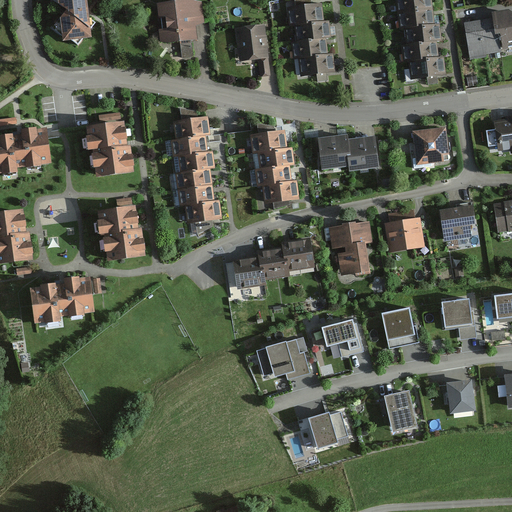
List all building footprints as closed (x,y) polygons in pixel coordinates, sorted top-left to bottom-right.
[(51,0),(59,5),(60,21),(54,29),(79,49),(98,25),(86,16),(84,0),(51,0)] [(398,0),(400,13),(431,9),(429,0),(398,0)] [(203,1),(164,6),(168,41),(173,41),(175,57),(192,55),(190,39),(199,38),(197,23),(205,22),(203,1)] [(297,27),(322,24),(320,7),(290,10),(292,27),(297,27)] [(406,29),(432,26),(431,9),(400,13),(401,29),(406,29)] [(494,21),(466,25),(472,58),(511,52),(511,12),(509,11),(493,13),(494,21)] [(298,43),(324,40),(330,39),(328,23),(322,24),(297,27),(298,43)] [(406,29),(408,45),(434,43),(440,42),(438,26),(432,26),(406,29)] [(265,27),(238,30),(241,60),(260,58),(262,79),(272,78),(265,27)] [(296,60),(300,59),(325,56),(324,40),(298,43),(294,43),(296,60)] [(410,61),(436,59),(434,43),(408,45),(403,46),(404,62),(410,61)] [(331,56),(325,56),(300,59),(302,77),(333,73),(331,56)] [(436,59),(410,61),(412,78),(444,75),(442,58),(436,59)] [(176,124),(179,141),(204,138),(209,138),(206,120),(176,124)] [(511,121),(495,124),(499,151),(511,148),(511,121)] [(124,142),(122,124),(84,127),(86,150),(93,150),(95,175),(134,171),(132,146),(124,147),(124,142)] [(444,130),(414,134),(418,165),(449,161),(444,130)] [(20,135),(20,143),(0,145),(0,176),(19,174),(18,167),(51,163),(47,132),(20,135)] [(254,155),(260,154),(285,151),(283,134),(252,137),(254,155)] [(348,142),(348,137),(318,140),(322,172),(349,169),(347,159),(350,159),(348,142)] [(175,158),(179,158),(206,154),(204,138),(179,141),(173,142),(175,158)] [(348,142),(350,159),(347,159),(349,169),(349,174),(379,170),(375,139),(348,142)] [(260,154),(262,170),(289,167),(293,166),(291,150),(285,151),(260,154)] [(179,158),(182,174),(209,171),(214,170),(212,154),(206,154),(179,158)] [(258,189),(265,188),(291,185),(289,167),(262,170),(256,171),(258,189)] [(177,175),(179,190),(211,186),(209,171),(182,174),(177,175)] [(296,184),(291,185),(265,188),(267,203),(298,199),(296,184)] [(181,208),(187,207),(213,204),(211,186),(179,190),(181,208)] [(219,203),(213,204),(187,207),(189,223),(221,219),(219,203)] [(511,204),(496,207),(500,235),(511,233),(511,204)] [(473,207),(440,212),(444,243),(472,238),(470,227),(476,226),(473,207)] [(135,226),(133,208),(96,211),(98,234),(104,234),(107,259),(145,255),(143,230),(135,231),(135,226)] [(22,213),(0,214),(0,262),(34,260),(31,235),(24,236),(24,231),(22,213)] [(415,213),(391,217),(392,223),(387,224),(393,255),(426,249),(421,219),(416,220),(415,213)] [(369,222),(332,227),(335,248),(343,247),(347,272),(367,269),(363,244),(373,242),(369,222)] [(283,246),(284,252),(285,262),(287,262),(288,271),(313,268),(309,242),(283,246)] [(289,276),(288,271),(287,262),(285,262),(284,252),(258,255),(259,261),(260,272),(263,272),(264,279),(289,276)] [(265,285),(264,279),(263,272),(260,272),(259,261),(235,264),(238,288),(265,285)] [(31,267),(16,269),(17,275),(32,273),(31,267)] [(63,292),(30,295),(33,326),(61,323),(61,315),(93,312),(90,280),(62,284),(63,292)] [(511,299),(496,301),(499,320),(511,318),(511,299)] [(468,304),(443,307),(446,329),(471,326),(468,304)] [(410,309),(383,315),(389,345),(416,339),(410,309)] [(351,320),(322,328),(327,346),(356,339),(351,320)] [(312,330),(317,351),(328,348),(322,327),(312,330)] [(294,341),(257,350),(264,375),(282,370),(285,382),(310,376),(304,353),(298,354),(294,341)] [(471,382),(448,386),(453,414),(476,411),(471,382)] [(409,394),(385,400),(393,434),(418,428),(409,394)] [(342,412),(310,422),(318,449),(351,439),(342,412)]
